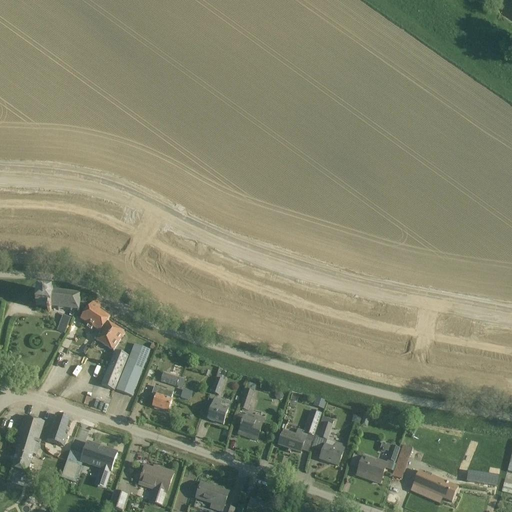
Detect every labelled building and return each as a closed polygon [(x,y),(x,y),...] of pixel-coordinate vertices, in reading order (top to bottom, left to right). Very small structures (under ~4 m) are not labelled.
[(48,292),(37,291),(36,306),(46,307),(46,310),(47,312),(50,312),(51,311),(51,308),(77,311),(77,313),(79,313),(81,293),(80,293),(80,295),(53,292),(53,293),(48,292)] [(94,340),(95,341),(100,332),(100,333),(107,322),(110,317),(100,310),(101,304),(94,299),(81,320),(100,332),(94,340)] [(125,333),(107,322),(100,333),(100,332),(95,341),(113,352),(125,333)] [(59,325),(57,331),(65,334),(67,328),(59,325)] [(150,351),(135,345),(117,391),(132,397),(150,351)] [(128,357),(115,352),(101,386),(115,391),(128,357)] [(179,379),(163,374),(161,382),(176,387),(179,379)] [(224,381),(217,379),(212,393),(219,396),(224,381)] [(250,383),(248,390),(254,392),(256,385),(250,383)] [(174,393),(155,387),(152,395),(156,397),(152,407),(168,413),(172,401),(172,400),(174,393)] [(191,392),(184,390),(181,399),(188,401),(191,392)] [(254,393),(246,390),(239,409),(247,412),(254,393)] [(283,395),(276,392),(275,397),(276,399),(280,401),(283,395)] [(222,402),(214,400),(207,420),(223,425),(229,410),(220,407),(222,402)] [(283,432),(279,446),(301,454),(305,442),(312,444),(314,438),(322,415),(311,411),(306,425),(303,432),(298,431),(296,437),(283,432)] [(64,447),(73,422),(73,421),(56,415),(47,441),(64,447)] [(46,423),(24,416),(14,449),(18,450),(12,469),(26,473),(32,455),(36,456),(46,423)] [(264,420),(255,416),(253,421),(244,418),(239,433),(247,435),(246,438),(257,442),(264,420)] [(334,422),(323,418),(321,423),(324,424),(319,438),(328,442),(333,427),(332,426),(334,422)] [(391,471),(394,463),(399,450),(399,449),(382,443),(380,450),(380,451),(381,452),(382,453),(383,453),(384,453),(385,452),(389,453),(387,461),(388,461),(387,463),(377,460),(376,464),(363,459),(358,474),(359,474),(359,473),(373,478),(372,479),(381,482),(385,469),(391,471)] [(106,451),(100,449),(100,448),(87,444),(81,463),(101,469),(97,479),(108,482),(117,454),(106,451)] [(345,448),(336,444),(334,450),(325,447),(320,461),(338,467),(345,448)] [(67,462),(61,479),(75,484),(81,467),(67,462)] [(160,473),(145,468),(140,485),(154,490),(150,504),(160,507),(165,493),(167,494),(174,475),(161,470),(160,473)] [(395,469),(392,477),(402,480),(404,472),(395,469)] [(469,473),(467,483),(497,488),(499,471),(489,470),(488,476),(469,473)] [(459,488),(419,471),(411,492),(435,502),(437,497),(452,503),(459,488)] [(511,482),(505,480),(502,492),(511,494),(511,482)] [(211,487),(201,484),(196,500),(223,510),(229,493),(215,489),(215,490),(211,489),(211,487)] [(129,497),(114,492),(110,507),(125,511),(129,497)] [(260,503),(252,501),(249,510),(247,510),(248,508),(247,506),(243,505),(241,506),(241,508),(240,507),(238,511),(273,511),(274,508),(273,510),(260,505),(260,503)]
